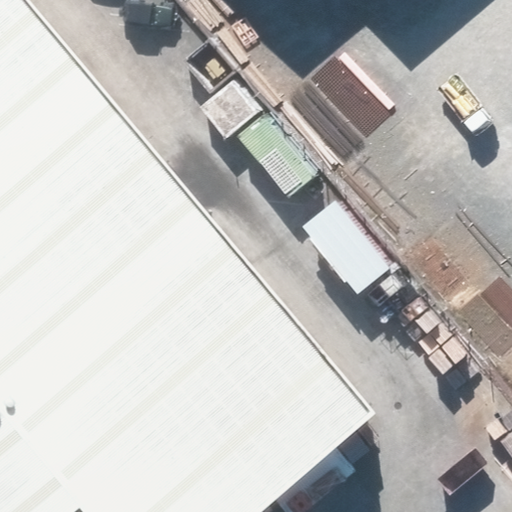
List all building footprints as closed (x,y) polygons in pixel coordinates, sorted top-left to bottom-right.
[(271,511),(388,414),(38,0),(0,0),(0,511),(89,511),(102,501),(110,511),(271,511)] [(240,134),(272,106),(242,72),(203,106),(232,140),(240,134)] [(272,106),(240,134),(296,198),(327,171),(272,106)] [(368,117),(329,152),(389,220),(428,186),(368,117)] [(345,198),(311,226),(369,293),(402,264),(345,198)]
